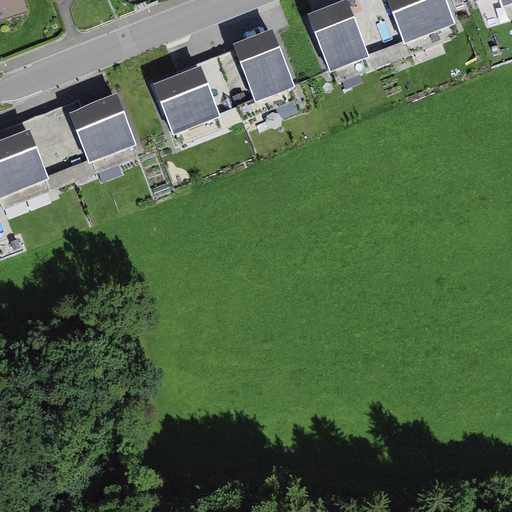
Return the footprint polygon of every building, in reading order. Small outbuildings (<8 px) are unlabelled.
[(0,0),(0,19),(29,10),(25,0),(0,0)] [(359,0),(344,6),(346,10),(312,24),(333,74),(403,45),(405,50),(455,30),(445,3),(443,0),(359,0)] [(511,22),(511,0),(476,0),(489,31),(511,22)] [(292,89),(271,38),(178,75),(180,82),(154,92),(163,113),(174,141),(220,122),(219,118),(292,89)] [(84,114),(70,119),(78,141),(88,166),(89,169),(137,151),(126,122),(117,101),(84,114)] [(80,102),(51,114),(74,171),(88,166),(78,141),(70,119),(84,114),(80,102)] [(48,181),(74,171),(51,114),(0,133),(0,147),(30,136),(38,156),(48,181)] [(0,147),(0,204),(50,185),(48,181),(38,156),(30,136),(0,147)]
